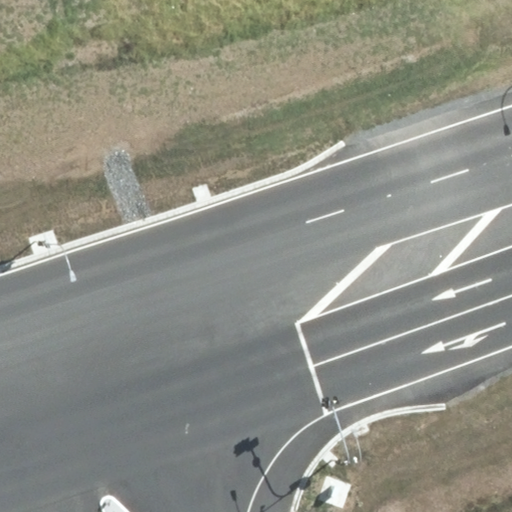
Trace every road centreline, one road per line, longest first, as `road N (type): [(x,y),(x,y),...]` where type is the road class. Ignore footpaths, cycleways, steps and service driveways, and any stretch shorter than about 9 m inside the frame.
road 1 (tertiary): [(511,226),(65,371)]
road 2 (unclassified): [(123,511),(65,371)]
